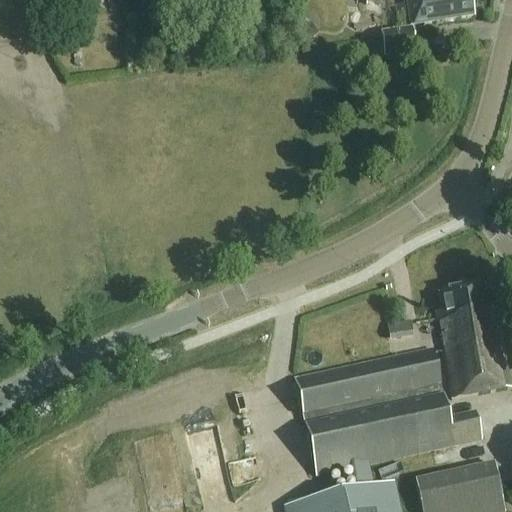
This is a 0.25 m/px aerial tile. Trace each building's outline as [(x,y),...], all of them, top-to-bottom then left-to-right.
[(378,0),(365,0),(364,15),(381,17),(383,0),(378,0)] [(472,20),(469,0),(405,0),(410,30),(472,20)] [(297,37),(306,46),(318,35),(309,26),(297,37)] [(411,31),(380,36),(383,59),(415,55),(411,31)] [(479,317),(475,291),(437,297),(440,315),(438,316),(440,328),(438,328),(451,404),(509,394),(496,314),(479,317)] [(395,340),(420,335),(418,320),(392,325),(395,340)] [(453,450),(431,352),(293,383),(315,480),(453,450)] [(447,421),(453,449),(481,443),(475,414),(447,421)] [(503,511),(493,466),(414,483),(420,511),(503,511)] [(285,511),(396,511),(391,487),(373,491),(368,469),(351,473),(356,495),(285,511)]
